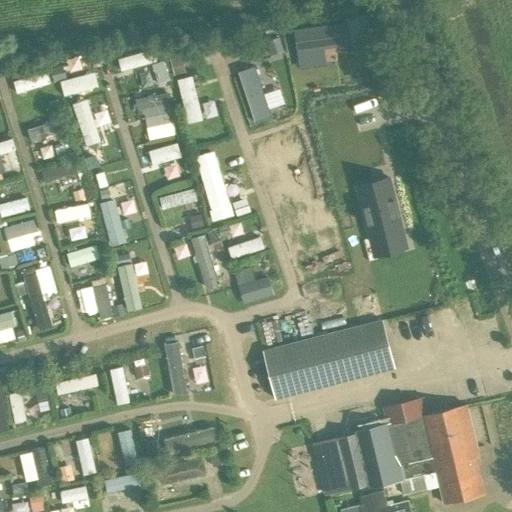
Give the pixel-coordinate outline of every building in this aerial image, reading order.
[(346,25),(287,34),(289,48),(318,44),(319,50),(325,49),(324,43),(348,39),(348,43),(371,40),(368,14),(345,17),(346,25)] [(153,52),(119,60),(122,73),(156,65),(153,52)] [(271,115),(255,67),(238,72),(254,121),(271,115)] [(47,73),(14,81),(18,95),(50,87),(47,73)] [(93,74),(58,82),(62,98),(96,90),(93,74)] [(177,81),(190,128),(205,124),(192,77),(177,81)] [(336,86),(345,123),(382,114),(372,77),(336,86)] [(168,92),(133,98),(136,118),(172,112),(168,92)] [(90,101),(74,105),(84,149),(100,145),(90,101)] [(331,118),(314,123),(319,139),(336,134),(331,118)] [(58,123),(28,130),(32,145),(62,138),(58,123)] [(255,138),(261,158),(306,145),(301,125),(255,138)] [(337,144),(348,174),(387,159),(376,129),(337,144)] [(180,147),(150,154),(153,168),(183,161),(180,147)] [(215,154),(199,158),(214,212),(230,207),(215,154)] [(76,167),(44,174),(46,186),(78,179),(76,167)] [(101,171),(91,174),(95,189),(105,186),(101,171)] [(271,190),(276,206),(323,193),(318,176),(271,190)] [(389,177),(356,186),(371,242),(404,234),(389,177)] [(195,192),(161,200),(164,212),(197,204),(195,192)] [(115,199),(101,202),(112,246),(125,242),(115,199)] [(29,201),(0,207),(0,212),(2,219),(31,212),(29,201)] [(86,204),(57,211),(61,226),(90,220),(86,204)] [(322,210),(292,217),(295,231),(326,224),(322,210)] [(35,225),(5,232),(10,253),(40,246),(35,225)] [(336,231),(292,244),(296,260),(341,247),(336,231)] [(208,238),(193,241),(205,292),(220,288),(208,238)] [(260,241),(229,248),(232,260),(263,253),(260,241)] [(96,248),(68,255),(72,270),(100,263),(96,248)] [(230,266),(234,282),(269,274),(265,257),(230,266)] [(130,269),(118,272),(128,315),(140,312),(130,269)] [(39,274),(23,278),(37,335),(53,332),(39,274)] [(106,286),(92,289),(100,321),(114,318),(106,286)] [(13,315),(0,318),(0,336),(17,332),(13,315)] [(275,400),(396,369),(383,318),(262,349),(275,400)] [(164,346),(174,393),(187,391),(178,344),(164,346)] [(139,362),(143,381),(157,378),(153,359),(139,362)] [(111,371),(119,407),(130,405),(122,368),(111,371)] [(97,375),(58,383),(61,397),(100,390),(97,375)] [(9,397),(15,428),(27,426),(20,395),(9,397)] [(429,414),(425,395),(382,406),(386,423),(348,432),(349,434),(332,438),(312,443),(325,495),(345,491),(362,486),(363,489),(401,480),(404,494),(427,489),(440,486),(444,503),(484,493),(476,458),(479,457),(466,405),(429,414)] [(119,433),(127,469),(140,466),(133,430),(119,433)] [(214,430),(165,440),(168,454),(217,445),(214,430)] [(77,443),(85,480),(95,478),(87,441),(77,443)] [(31,450),(39,489),(52,487),(44,448),(31,450)] [(205,464),(160,473),(163,488),(208,479),(205,464)] [(65,466),(64,483),(80,484),(81,467),(65,466)] [(138,477),(106,484),(108,496),(141,489),(138,477)] [(84,488),(62,492),(65,507),(87,503),(84,488)] [(386,501),(383,490),(369,494),(359,496),(362,505),(358,506),(358,505),(341,509),(341,511),(409,511),(406,500),(393,504),(392,500),(386,501)] [(50,499),(37,501),(38,511),(50,511),(52,511),(50,499)] [(104,511),(103,501),(89,502),(89,511),(104,511)]
